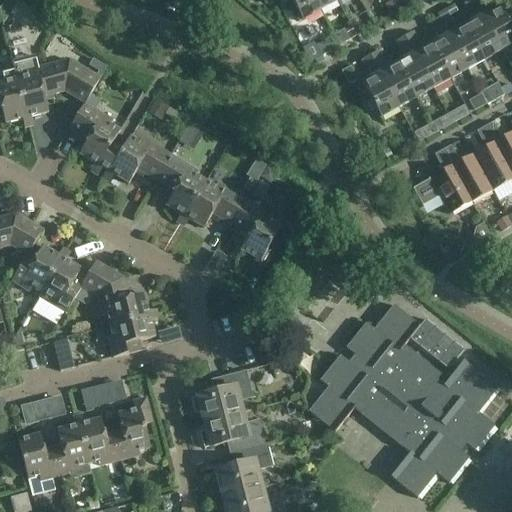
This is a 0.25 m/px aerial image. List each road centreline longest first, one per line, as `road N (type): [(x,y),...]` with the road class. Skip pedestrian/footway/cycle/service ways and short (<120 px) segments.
road 1 (residential): [(157,359),(237,327),(0,174)]
road 2 (residential): [(195,511),(157,359)]
road 3 (residential): [(12,395),(157,359)]
